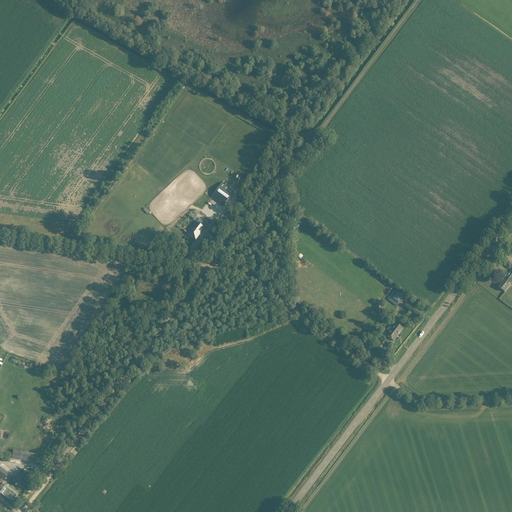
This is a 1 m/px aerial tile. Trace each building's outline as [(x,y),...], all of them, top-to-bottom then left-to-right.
[(210,196),(219,203),(223,206),(234,192),(221,183),(212,195),(211,194),(210,196)] [(191,228),(187,234),(195,240),(200,234),(199,234),(206,224),(199,218),(191,228)] [(499,288),(503,291),(505,293),(511,286),(510,285),(511,283),(511,282),(511,274),(506,282),(504,281),(499,288)] [(397,289),(389,299),(397,306),(405,295),(397,289)] [(387,336),(394,342),(403,329),(396,324),(387,336)] [(12,458),(20,459),(36,462),(37,454),(21,452),(13,450),(12,458)] [(0,476),(4,479),(9,474),(0,467),(0,476)] [(22,470),(15,479),(11,477),(9,480),(19,487),(28,474),(22,470)] [(18,494),(5,485),(0,491),(0,493),(12,502),(18,494)]
